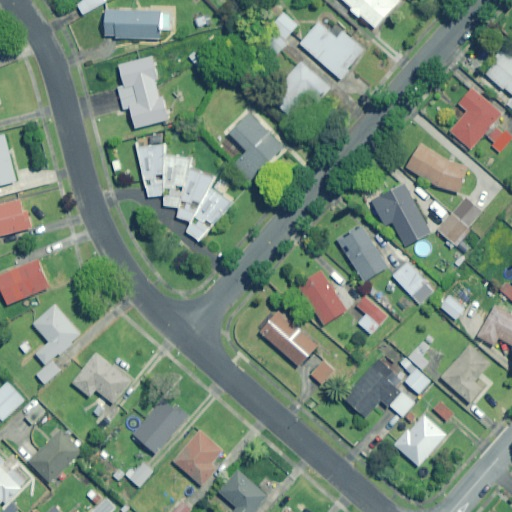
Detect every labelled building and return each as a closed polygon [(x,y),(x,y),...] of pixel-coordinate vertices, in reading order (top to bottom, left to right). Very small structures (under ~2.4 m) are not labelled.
[(81,0),(76,6),(82,17),(106,3),(104,0),(81,0)] [(399,0),(343,0),(352,8),(351,10),(359,17),(360,16),(375,29),(400,1),(399,0)] [(160,39),(160,32),(174,32),(175,8),(140,7),(140,11),(106,10),(105,37),(115,37),(115,41),(160,42),(160,39)] [(297,26),(283,14),(272,27),(286,40),(297,26)] [(337,39),(318,23),(300,45),(341,80),(365,51),(343,33),(337,39)] [(209,65),(198,50),(189,57),(199,71),(209,65)] [(511,109),(511,62),(501,54),(485,75),(511,95),(511,97),(506,105),(511,109)] [(162,97),(160,98),(156,82),(158,81),(152,58),(119,66),(124,88),(118,89),(123,110),(130,109),(135,129),(166,121),(168,120),(162,97)] [(331,89),(300,62),(269,99),(289,116),(308,94),(319,103),(331,89)] [(503,114),(474,89),(460,105),(468,112),(450,132),(471,151),(485,135),(494,143),(491,146),(500,154),(511,140),(493,125),(503,114)] [(284,147),(249,113),(229,134),(247,151),(233,166),(250,182),(284,147)] [(0,186),(16,182),(4,136),(0,136),(0,186)] [(451,159),(423,141),(408,165),(439,185),(462,191),(470,164),(451,159)] [(163,197),(164,157),(165,144),(137,147),(146,198),(163,197)] [(120,154),(110,155),(113,174),(123,173),(120,154)] [(179,208),(190,169),(192,159),(164,157),(163,197),(162,206),(179,208)] [(191,223),(212,189),(210,188),(214,176),(190,169),(179,208),(176,219),(191,223)] [(217,181),(212,189),(191,223),(185,233),(199,242),(235,201),(224,194),(228,187),(217,181)] [(431,234),(403,183),(371,201),(385,227),(392,223),(405,248),(431,234)] [(438,232),(456,247),(465,254),(473,244),(464,237),(470,230),(468,229),(482,212),(465,199),(438,232)] [(0,237),(28,230),(20,200),(0,205),(0,237)] [(388,267),(361,226),(338,242),(365,283),(388,267)] [(50,289),(38,259),(0,274),(0,287),(8,306),(50,289)] [(428,285),(408,263),(393,276),(413,299),(428,285)] [(348,310),(321,271),(297,287),(324,326),(348,310)] [(511,281),(510,285),(504,280),(495,289),(511,303),(511,281)] [(474,298),(463,288),(453,300),(448,297),(440,307),(455,320),(474,298)] [(387,317),(366,297),(356,306),(366,316),(359,324),(370,335),(387,317)] [(81,337),(55,306),(33,324),(49,343),(36,354),(45,366),(81,337)] [(511,315),(494,306),(477,337),(494,347),(499,339),(511,346),(511,315)] [(317,347),(279,313),(274,318),(270,314),(256,329),(299,367),(317,347)] [(422,355),(435,342),(427,334),(406,357),(421,370),(429,362),(422,355)] [(491,365),(469,346),(441,379),(470,404),(483,390),(474,383),(491,365)] [(131,383),(97,355),(73,384),(90,398),(96,391),(113,405),(131,383)] [(430,382),(416,370),(404,359),(399,364),(412,375),(405,382),(419,395),(430,382)] [(335,372),(323,360),(309,375),(322,386),(335,372)] [(382,401),(403,418),(414,404),(384,379),(391,371),(377,360),(344,401),(367,419),(382,401)] [(59,372),(51,363),(36,376),(45,385),(59,372)] [(25,402),(8,383),(0,390),(0,419),(3,422),(25,402)] [(189,417),(166,398),(133,435),(156,455),(189,417)] [(453,415),(439,403),(433,410),(447,422),(453,415)] [(42,418),(34,408),(23,416),(31,426),(42,418)] [(446,436),(423,416),(409,432),(408,431),(394,446),(419,467),(446,436)] [(27,439),(39,452),(28,462),(49,484),(81,453),(60,431),(53,438),(41,426),(27,439)] [(224,452),(201,432),(174,462),(202,487),(217,470),(212,465),(224,452)] [(0,465),(4,462),(0,457),(0,504),(3,501),(6,504),(26,484),(13,471),(8,476),(0,467),(0,465)] [(154,471),(143,463),(129,479),(139,488),(154,471)] [(234,511),(257,511),(262,507),(259,504),(265,498),(239,472),(219,492),(237,510),(234,511)] [(167,511),(175,503),(168,497),(158,509),(162,511),(167,511)] [(111,511),(115,509),(106,500),(92,511),(111,511)] [(190,511),(191,511),(182,503),(173,511),(190,511)]
